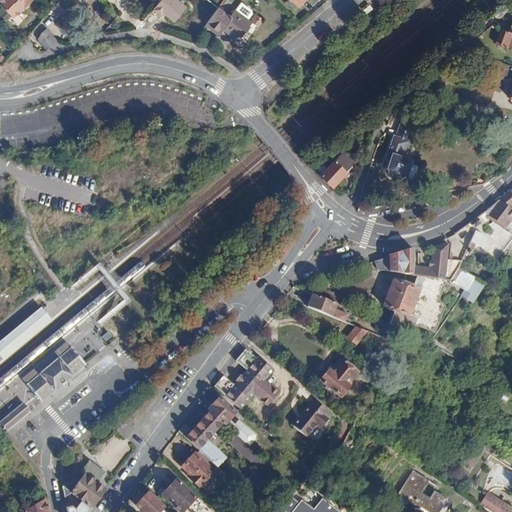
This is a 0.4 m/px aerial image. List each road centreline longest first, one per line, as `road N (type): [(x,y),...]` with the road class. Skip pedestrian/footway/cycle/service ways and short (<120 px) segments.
road 1 (residential): [(333,216),(211,365),(107,511)]
road 2 (residential): [(333,216),(373,236),(414,234),(470,208),(511,175)]
road 3 (tertiary): [(91,72),(160,65),(237,98)]
road 4 (residential): [(237,98),(333,216)]
road 5 (tertiary): [(349,0),(237,98)]
